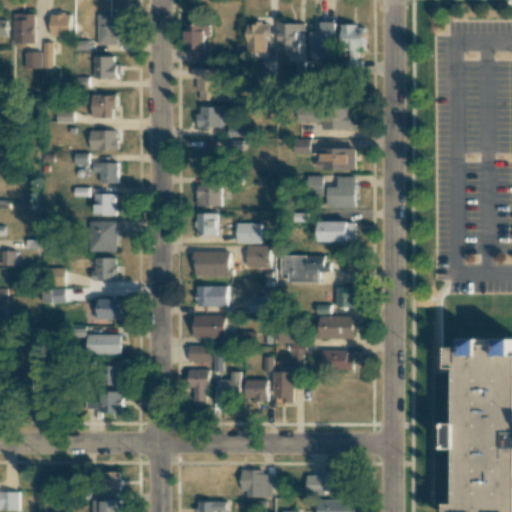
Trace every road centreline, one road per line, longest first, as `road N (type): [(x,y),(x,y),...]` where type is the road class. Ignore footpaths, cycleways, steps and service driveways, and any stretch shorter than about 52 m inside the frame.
road 1 (residential): [(159,0),(155,511)]
road 2 (residential): [(390,0),(390,511)]
road 3 (residential): [(390,444),(0,443)]
